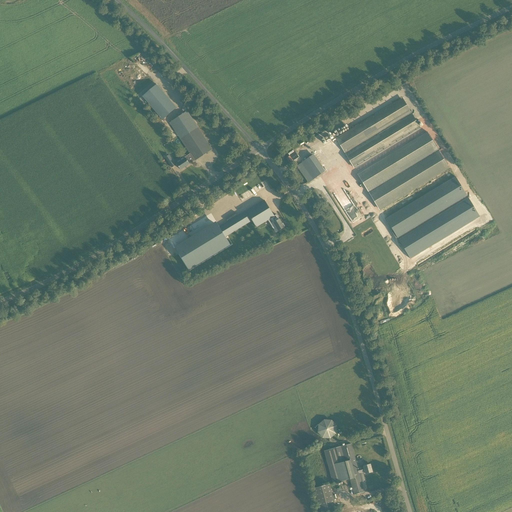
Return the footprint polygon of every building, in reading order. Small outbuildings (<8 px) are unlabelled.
[(143,97),(162,120),(176,108),(157,85),(143,97)] [(337,138),(355,168),(420,129),(402,99),(337,138)] [(195,161),(212,149),(187,111),(170,123),(180,140),(181,139),(190,154),(184,158),(185,159),(177,164),(181,170),(189,164),(189,163),(194,160),(195,161)] [(448,165),(430,135),(429,135),(427,132),(357,175),(360,181),(362,180),(380,210),(449,169),(447,165),(448,165)] [(165,158),(171,168),(175,165),(169,155),(165,158)] [(313,156),(299,164),(309,180),(322,172),(313,156)] [(254,177),(257,183),(265,178),(262,173),(254,177)] [(455,177),(386,219),(410,259),(480,217),(455,177)] [(257,188),(211,212),(215,220),(261,196),(257,188)] [(332,193),(335,199),(344,195),(341,188),(332,193)] [(264,201),(220,228),(225,237),(252,221),(257,227),(271,219),(274,223),(271,225),(274,230),(273,230),(274,232),(275,231),(276,233),(284,227),(285,226),(283,224),(282,224),(280,220),(279,220),(276,215),(274,216),(264,201)] [(216,222),(175,247),(189,271),(230,245),(225,237),(220,228),(216,222)] [(335,437),(335,420),(319,420),(319,437),(335,437)] [(364,467),(358,469),(351,444),(324,451),(333,484),(350,480),(354,495),(364,492),(359,473),(365,472),(366,474),(373,472),(370,464),(364,466),(364,467)] [(314,489),(320,511),(324,511),(336,509),(330,484),(314,489)]
